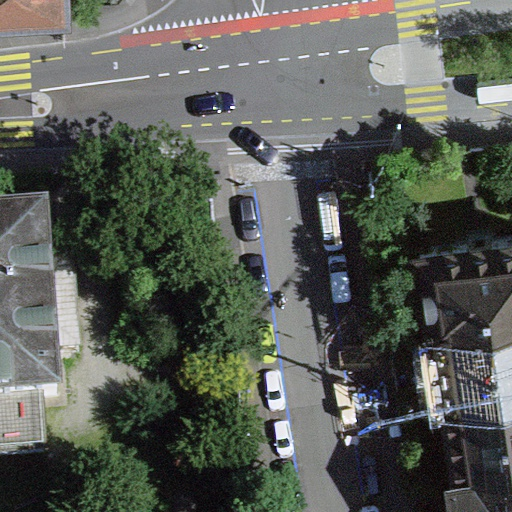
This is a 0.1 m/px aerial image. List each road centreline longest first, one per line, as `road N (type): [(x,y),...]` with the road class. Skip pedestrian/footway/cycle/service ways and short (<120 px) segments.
road 1 (residential): [(333,511),(266,65)]
road 2 (secondary): [(0,97),(266,65)]
road 3 (secondary): [(511,8),(368,29),(266,65)]
road 4 (secondary): [(266,65),(426,99),(511,91)]
